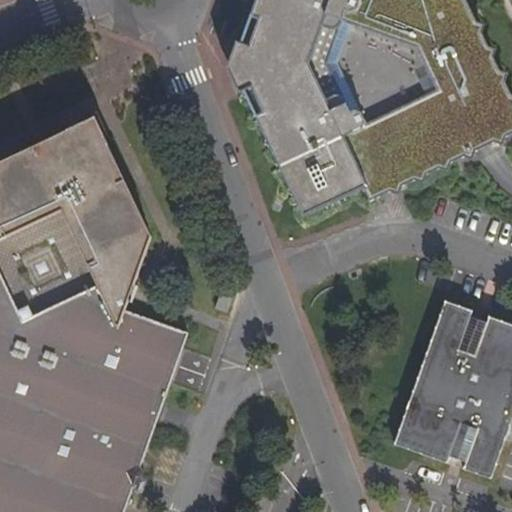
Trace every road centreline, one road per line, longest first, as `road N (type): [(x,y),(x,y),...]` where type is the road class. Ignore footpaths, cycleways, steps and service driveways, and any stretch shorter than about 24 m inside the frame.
road 1 (unclassified): [(160,19),(264,284)]
road 2 (residential): [(264,284),(364,240),(405,235),(511,272)]
road 3 (unclassified): [(264,284),(353,511)]
